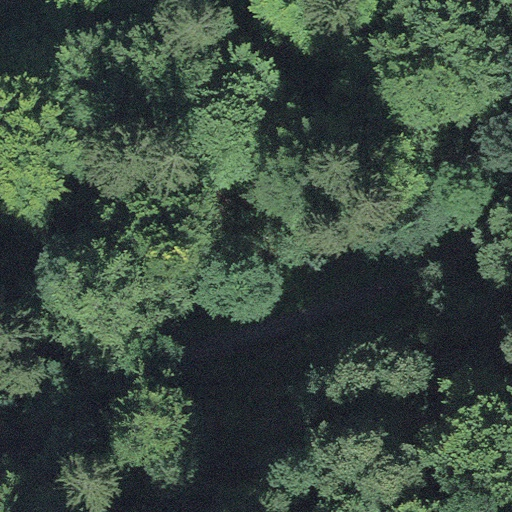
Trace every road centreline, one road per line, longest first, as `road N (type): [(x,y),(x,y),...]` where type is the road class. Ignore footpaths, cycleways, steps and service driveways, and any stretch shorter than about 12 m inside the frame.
road 1 (trunk): [(511,140),(0,438)]
road 2 (track): [(0,457),(63,404),(398,276),(511,199)]
